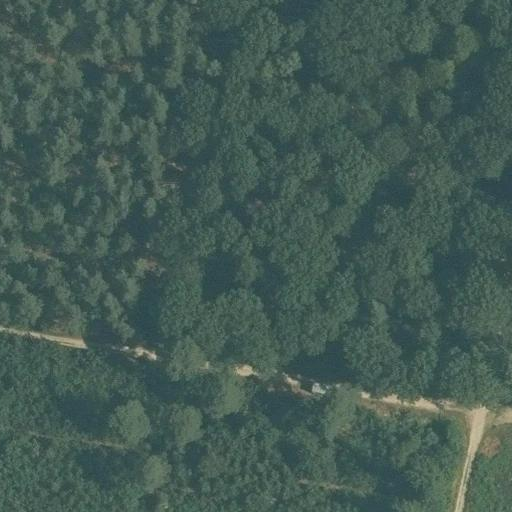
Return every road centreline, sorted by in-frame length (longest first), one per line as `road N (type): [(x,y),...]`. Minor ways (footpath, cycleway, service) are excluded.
road 1 (track): [(0,330),(476,412)]
road 2 (track): [(476,412),(511,216)]
